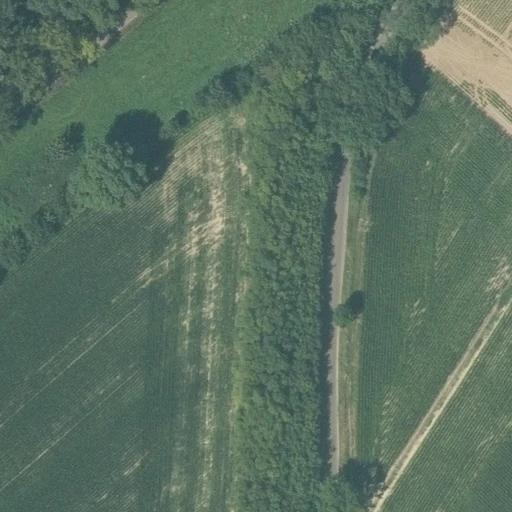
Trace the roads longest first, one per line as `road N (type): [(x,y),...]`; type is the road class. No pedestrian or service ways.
road 1 (unclassified): [(326,511),(329,305),(343,131),(372,55),(406,0)]
road 2 (track): [(511,289),(367,511)]
road 3 (unclassified): [(0,119),(146,0)]
